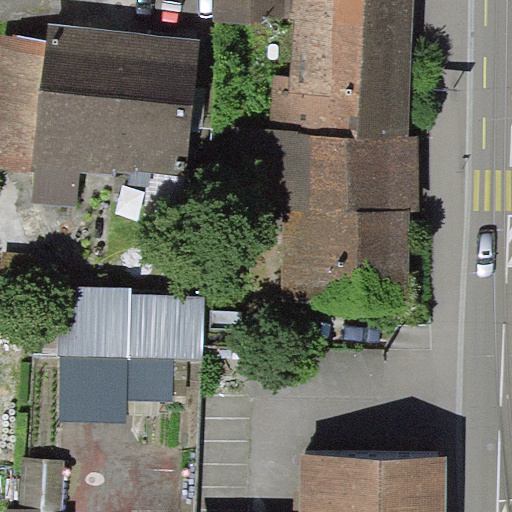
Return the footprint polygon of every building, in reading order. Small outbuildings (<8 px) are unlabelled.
[(272,17),(272,5),(290,6),(287,93),(271,93),(267,134),(395,139),(402,0),(211,0),(212,2),(211,14),(272,17)] [(139,201),(174,205),(177,173),(181,174),(193,52),(42,37),(41,48),(4,45),(0,88),(0,131),(32,135),(30,159),(25,203),(69,208),(73,168),(129,173),(129,168),(142,170),(139,201)] [(282,301),(395,305),(395,139),(267,134),(227,133),(224,209),(285,211),(282,301)] [(59,297),(59,360),(166,361),(197,361),(198,305),(122,304),(122,298),(59,297)] [(166,379),(166,361),(59,360),(58,413),(121,414),(122,393),(166,393),(166,379)] [(432,511),(433,457),(301,457),(300,511),(432,511)] [(22,467),(19,511),(54,511),(57,469),(22,467)]
